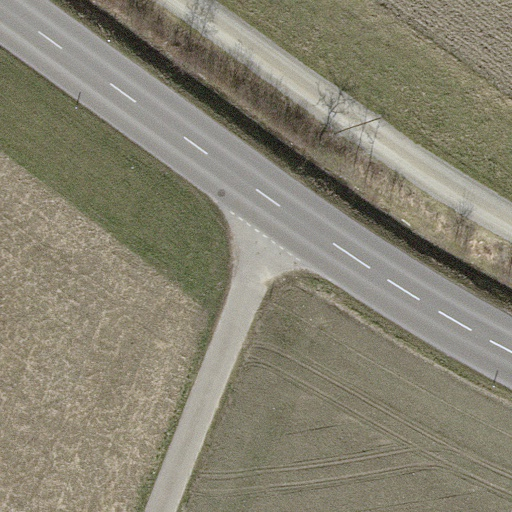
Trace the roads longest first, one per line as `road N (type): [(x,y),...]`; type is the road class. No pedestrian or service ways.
road 1 (secondary): [(0,5),(287,217),(511,349)]
road 2 (track): [(511,215),(189,0)]
road 3 (track): [(170,511),(287,217)]
